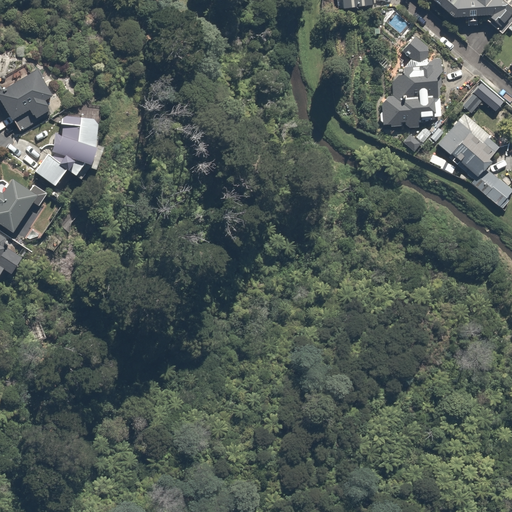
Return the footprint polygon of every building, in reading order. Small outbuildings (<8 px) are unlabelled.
[(339,0),(340,9),(368,6),(366,0),(339,0)] [(511,0),(433,0),(453,23),(485,18),(500,33),(511,21),(511,0)] [(431,47),(417,33),(400,51),(410,61),(388,85),(389,97),(381,97),(382,129),(416,127),(416,122),(441,121),(440,97),(434,97),(433,76),(441,76),(440,57),(428,57),(424,54),(431,47)] [(40,101),(53,93),(38,69),(0,91),(0,97),(21,132),(49,115),(40,101)] [(98,119),(59,115),(58,133),(35,173),(55,184),(64,170),(78,178),(84,166),(99,168),(101,145),(96,144),(98,119)] [(460,116),(435,145),(474,179),(499,151),(460,116)] [(0,223),(12,230),(8,236),(23,245),(43,208),(35,203),(42,191),(12,174),(0,195),(0,223)]
